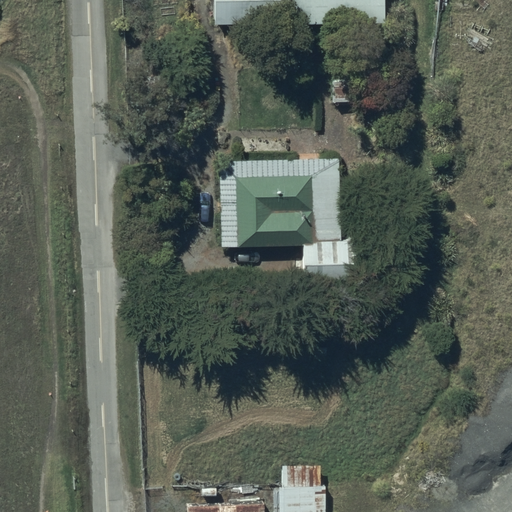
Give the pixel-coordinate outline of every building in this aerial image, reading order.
[(287,25),(286,0),(212,0),(213,25),(287,25)] [(289,0),(290,25),(382,24),(381,0),(289,0)] [(338,158),(216,160),(218,250),(301,248),(302,285),(345,284),(344,239),(340,239),(338,158)] [(280,467),(280,488),(274,488),(274,490),(272,490),(271,511),(324,511),(324,486),(318,486),(318,466),(298,467),(298,464),(285,464),(285,467),(280,467)] [(263,511),(263,501),(186,503),(186,511),(263,511)]
